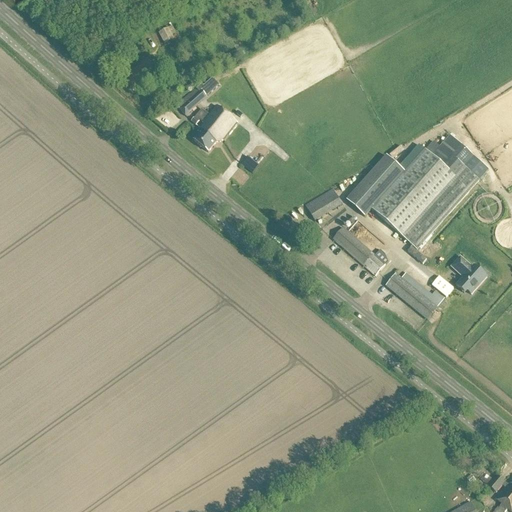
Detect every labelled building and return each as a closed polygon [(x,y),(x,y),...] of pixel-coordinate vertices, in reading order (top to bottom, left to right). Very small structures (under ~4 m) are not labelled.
[(178,39),(172,28),(159,34),(164,45),(178,39)] [(230,56),(235,64),(243,59),(238,51),(230,56)] [(143,83),(156,72),(145,60),(122,81),(130,90),(141,80),(143,83)] [(189,95),(178,106),(180,109),(178,111),(185,118),(219,88),(212,80),(203,88),(201,86),(196,91),(199,94),(193,99),(189,95)] [(221,145),(237,125),(216,109),(202,127),(203,127),(197,134),(198,136),(193,143),(208,155),(216,144),(221,145)] [(196,128),(200,123),(195,119),(191,124),(196,128)] [(473,159),(461,148),(450,138),(431,159),(424,153),(405,174),(371,212),(416,252),(478,183),(468,174),(477,163),(472,159),(473,159)] [(365,219),(371,212),(405,174),(387,157),(367,179),(347,202),(365,219)] [(333,191),(305,207),(315,223),(342,207),(333,191)] [(375,279),(385,268),(343,231),(333,242),(375,279)] [(470,297),(486,279),(473,267),(471,270),(459,259),(451,269),(462,280),(455,288),(463,295),(466,292),(470,297)] [(427,322),(437,310),(395,276),(385,288),(427,322)] [(439,279),(432,288),(446,299),(454,290),(439,279)] [(431,297),(427,302),(437,310),(441,305),(431,297)] [(502,487),(504,489),(507,485),(497,477),(494,481),(485,473),(479,480),(496,494),(502,487)] [(510,511),(511,511),(511,481),(495,500),(510,511)]
